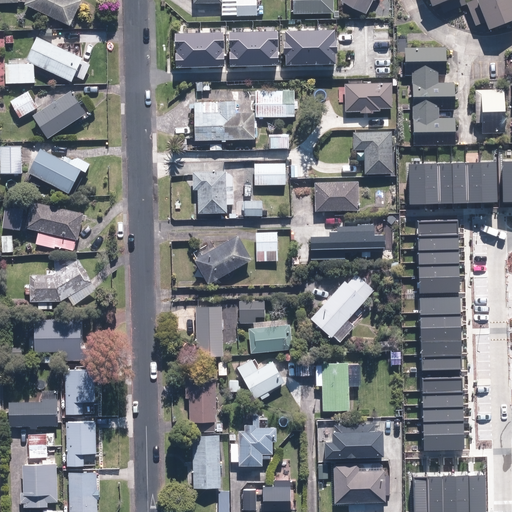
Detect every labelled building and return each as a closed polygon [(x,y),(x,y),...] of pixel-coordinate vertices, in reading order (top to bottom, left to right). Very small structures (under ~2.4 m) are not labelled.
[(83,0),(27,0),(26,3),(72,24),(83,0)] [(223,2),(223,16),(259,15),(258,0),(195,0),(195,2),(223,2)] [(294,0),(294,13),(335,12),(335,0),(294,0)] [(342,0),(368,13),(374,0),(342,0)] [(472,0),(468,2),(477,24),(488,20),(491,27),(507,21),(499,0),(472,0)] [(511,18),(511,0),(499,0),(507,21),(511,18)] [(174,32),(174,71),(222,70),(222,31),(174,32)] [(284,32),(285,71),(333,71),(332,31),(284,32)] [(229,33),(229,72),(277,71),(276,32),(229,33)] [(84,57),(39,35),(28,58),(73,80),(84,57)] [(440,82),(440,72),(449,72),(448,46),(407,47),(407,73),(414,73),(415,144),(457,143),(457,116),(441,117),(440,108),(456,108),(455,82),(440,82)] [(504,55),(482,55),(482,60),(488,60),(488,79),(504,79),(504,55)] [(7,64),(7,82),(36,82),(35,64),(7,64)] [(381,109),(391,109),(390,82),(345,84),(346,113),(381,112),(381,109)] [(506,88),(477,88),(478,121),(483,121),(483,132),(507,132),(506,88)] [(87,111),(73,90),(37,114),(51,136),(87,111)] [(296,90),(257,90),(257,116),(297,116),(296,90)] [(12,101),(21,116),(38,107),(29,91),(12,101)] [(238,100),(196,101),(197,138),(257,136),(256,111),(238,111),(238,100)] [(365,174),(393,173),(391,131),(353,133),(354,150),(364,150),(365,174)] [(23,171),(22,146),(2,146),(3,172),(23,171)] [(83,169),(43,147),(30,169),(71,192),(83,169)] [(468,202),(483,202),(482,161),(467,162),(468,202)] [(483,202),(498,201),(496,161),(482,161),(483,202)] [(503,203),(511,202),(511,161),(501,162),(503,203)] [(439,203),(454,203),(452,162),(437,163),(439,203)] [(454,203),(468,202),(467,162),(452,162),(454,203)] [(256,163),(256,184),(287,183),(287,163),(256,163)] [(409,204),(424,204),(423,163),(408,164),(409,204)] [(424,204),(439,203),(437,163),(423,163),(424,204)] [(228,210),(227,169),(200,170),(200,211),(228,210)] [(359,181),(317,182),(318,210),(360,209),(359,181)] [(246,200),(246,215),(265,215),(264,199),(246,200)] [(32,200),(26,226),(80,237),(86,211),(32,200)] [(418,219),(418,234),(457,233),(457,219),(418,219)] [(345,249),(385,248),(385,235),(375,235),(375,226),(338,227),(338,232),(329,232),(329,237),(311,237),(311,260),(345,259),(345,249)] [(279,260),(279,231),(257,232),(258,260),(279,260)] [(14,233),(2,234),(3,252),(15,251),(14,233)] [(418,234),(418,248),(450,248),(458,248),(457,233),(418,234)] [(196,259),(210,282),(253,258),(240,235),(196,259)] [(418,248),(419,263),(458,262),(458,248),(450,248),(418,248)] [(69,296),(75,304),(98,288),(81,258),(56,273),(32,274),(32,300),(62,300),(69,296)] [(419,263),(419,277),(458,277),(458,262),(419,263)] [(375,289),(357,273),(349,282),(346,279),(312,317),(334,336),(375,289)] [(419,277),(419,292),(458,291),(458,277),(419,277)] [(421,296),(421,311),(460,310),(460,296),(421,296)] [(267,299),(240,300),(240,322),(257,322),(257,316),(267,316),(267,299)] [(224,304),(198,305),(198,355),(225,354),(224,304)] [(421,311),(421,325),(460,325),(460,310),(421,311)] [(83,317),(36,319),(37,352),(68,351),(68,359),(85,359),(83,317)] [(250,327),(252,352),(294,347),(291,323),(250,327)] [(421,325),(421,340),(460,339),(460,325),(421,325)] [(421,340),(421,354),(461,354),(460,339),(421,340)] [(314,352),(286,351),(286,358),(297,358),(296,373),(313,374),(314,352)] [(421,354),(422,369),(461,368),(461,354),(421,354)] [(286,379),(275,360),(245,377),(257,396),(286,379)] [(350,361),(323,361),(324,409),(351,408),(350,361)] [(96,379),(77,369),(68,386),(87,396),(96,379)] [(218,420),(217,377),(191,377),(192,420),(218,420)] [(422,378),(422,392),(461,392),(461,377),(422,378)] [(422,392),(422,407),(461,406),(461,392),(422,392)] [(10,401),(11,425),(60,423),(59,399),(10,401)] [(422,407),(422,421),(461,421),(461,406),(422,407)] [(279,439),(278,426),(261,426),(261,414),(255,414),(255,423),(246,423),(246,426),(240,426),(241,464),(264,463),(264,457),(272,457),(272,452),(275,452),(274,439),(279,439)] [(422,421),(422,436),(462,435),(461,421),(422,421)] [(324,442),(325,459),(384,458),(384,431),(376,431),(375,424),(334,425),(334,433),(333,433),(333,442),(324,442)] [(50,432),(30,432),(30,457),(50,457),(50,432)] [(101,490),(104,462),(100,461),(103,437),(76,433),(69,486),(101,490)] [(222,485),(221,433),(195,434),(196,486),(222,485)] [(422,436),(423,450),(462,450),(462,435),(422,436)] [(22,502),(25,501),(26,506),(50,505),(50,500),(59,500),(59,462),(26,463),(26,491),(22,491),(22,502)] [(384,464),(334,465),(335,504),(385,503),(384,464)] [(484,471),(469,472),(470,511),(485,510),(484,471)] [(441,472),(427,473),(428,511),(442,511),(441,472)] [(455,472),(441,472),(442,511),(456,511),(455,472)] [(469,472),(455,472),(456,511),(470,511),(469,472)] [(427,473),(413,473),(414,511),(428,511),(427,473)] [(293,484),(265,484),(265,509),(293,509),(293,484)] [(257,488),(244,489),(245,508),(258,508),(257,488)] [(230,511),(231,490),(220,490),(220,511),(230,511)]
